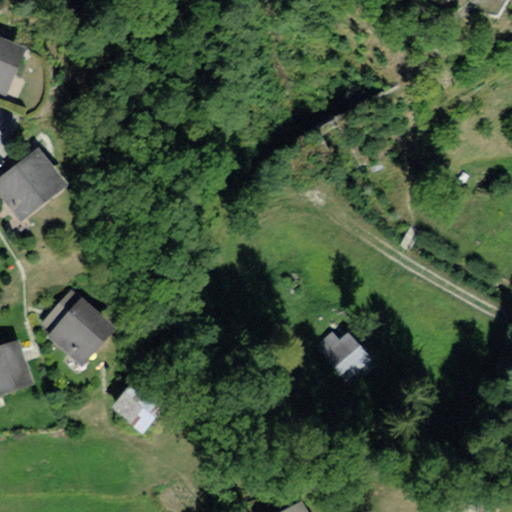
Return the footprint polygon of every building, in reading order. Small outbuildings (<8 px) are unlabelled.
[(0,100),(21,55),(0,45),(0,100)] [(30,153),(0,176),(0,208),(13,225),(58,189),(30,153)] [(72,300),(39,340),(76,370),(109,330),(72,300)] [(16,341),(0,345),(0,397),(30,388),(16,341)] [(157,409),(122,384),(100,413),(135,439),(157,409)]
